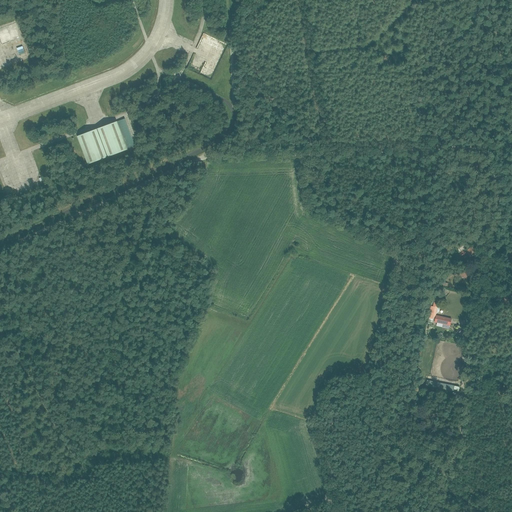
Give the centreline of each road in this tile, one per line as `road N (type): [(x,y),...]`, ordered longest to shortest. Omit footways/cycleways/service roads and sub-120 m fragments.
road 1 (track): [(0,252),(200,158),(490,147)]
road 2 (track): [(461,439),(464,350),(496,207),(490,147)]
